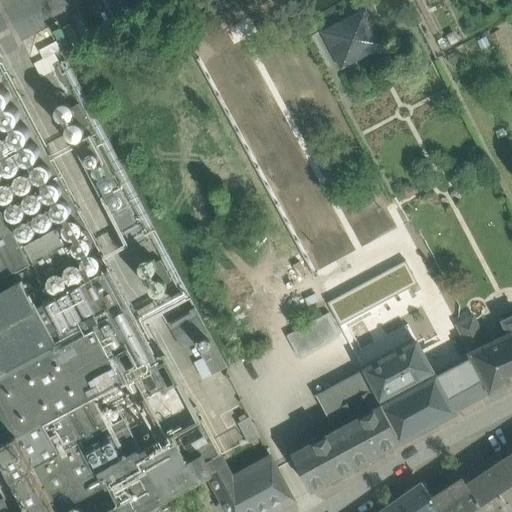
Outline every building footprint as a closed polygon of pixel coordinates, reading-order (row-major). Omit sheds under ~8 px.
[(366,10),(322,33),(342,70),(386,47),(366,10)] [(72,85),(59,62),(53,65),(66,88),(72,85)] [(0,65),(0,133),(28,118),(0,65)] [(75,116),(76,112),(75,109),(73,106),(70,104),(67,104),(63,105),(60,107),(58,109),(58,113),(59,116),(61,119),(63,121),(67,121),(70,121),(73,119),(75,116)] [(28,118),(0,133),(0,184),(50,158),(28,118)] [(85,135),(86,132),(85,128),(83,125),(80,123),(77,123),(73,123),(70,125),(68,128),(68,132),(68,135),(70,138),(73,140),(77,141),(80,140),(83,138),(85,135)] [(92,136),(74,145),(94,184),(112,175),(92,136)] [(50,158),(0,184),(0,292),(23,280),(18,271),(33,263),(25,248),(13,225),(69,195),(50,158)] [(148,243),(112,175),(94,184),(130,252),(148,243)] [(69,195),(13,225),(25,248),(27,246),(26,246),(60,227),(59,227),(80,215),(69,195)] [(109,270),(80,215),(59,227),(60,227),(26,246),(27,246),(25,248),(33,263),(18,271),(23,280),(0,292),(0,447),(34,511),(140,511),(210,475),(217,487),(233,478),(221,456),(223,455),(203,418),(200,420),(150,326),(142,330),(110,270),(109,270)] [(156,272),(156,268),(156,265),(154,263),(151,261),(148,261),(145,261),(143,263),(141,266),(140,269),(141,272),(143,274),(145,276),(148,277),(152,276),(154,274),(156,272)] [(406,261),(328,303),(340,326),(418,284),(406,261)] [(166,290),(167,287),(166,284),(164,281),(161,279),(158,279),(155,279),(152,281),(150,284),(150,287),(150,291),(152,293),(155,295),(158,296),(162,295),(164,293),(166,290)] [(196,308),(169,324),(183,347),(194,341),(209,332),(196,308)] [(330,313),(287,336),(299,357),(341,334),(330,313)] [(489,344),(470,352),(473,358),(491,393),(511,383),(511,315),(502,321),(508,335),(489,344)] [(489,344),(475,316),(456,326),(462,337),(470,352),(489,344)] [(209,332),(194,341),(213,375),(227,368),(209,332)] [(456,412),(437,377),(417,342),(365,370),(383,406),(382,407),(400,442),(420,431),(421,431),(436,423),(456,412)] [(473,358),(437,377),(456,412),(491,393),(473,358)] [(337,432),(355,466),(400,442),(382,407),(383,406),(365,370),(317,396),(337,432)] [(250,417),(239,423),(249,443),(261,437),(250,417)] [(355,466),(337,432),(293,455),(312,490),(355,466)] [(511,511),(511,455),(468,485),(486,511),(511,511)] [(271,458),(233,478),(217,487),(229,511),(271,511),(294,500),(271,458)] [(486,511),(468,485),(464,479),(434,499),(442,511),(486,511)] [(442,511),(434,499),(422,483),(387,508),(390,511),(442,511)] [(10,511),(4,499),(0,500),(0,511),(10,511)]
